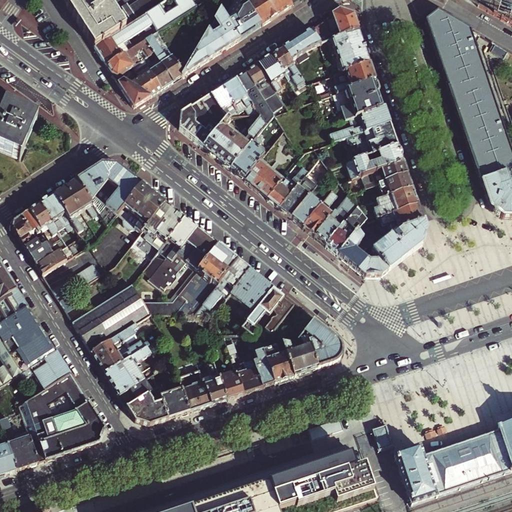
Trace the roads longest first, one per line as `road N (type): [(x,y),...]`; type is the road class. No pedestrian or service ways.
road 1 (residential): [(374,5),(380,46),(435,207),(448,213),(463,207),(465,196),(395,0)]
road 2 (primary): [(116,137),(351,323),(374,325)]
road 3 (primary): [(374,325),(369,312),(131,127)]
road 4 (primary): [(130,453),(390,367)]
road 5 (residential): [(130,453),(0,239)]
road 6 (residential): [(332,0),(131,127)]
road 7 (secondary): [(131,127),(0,32)]
road 8 (secondary): [(0,54),(116,137)]
road 9 (primary): [(116,137),(0,211)]
road 10 (primary): [(8,495),(130,453)]
road 11 (primary): [(390,367),(511,326)]
